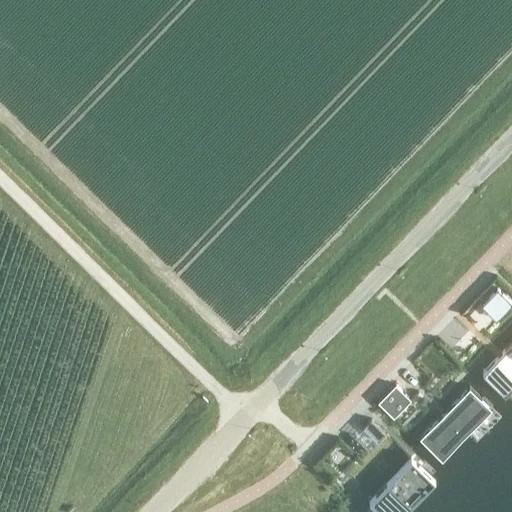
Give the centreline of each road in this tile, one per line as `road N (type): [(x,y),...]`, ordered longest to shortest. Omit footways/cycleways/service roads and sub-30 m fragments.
road 1 (unclassified): [(152,511),(511,139)]
road 2 (unknown): [(257,404),(0,168)]
